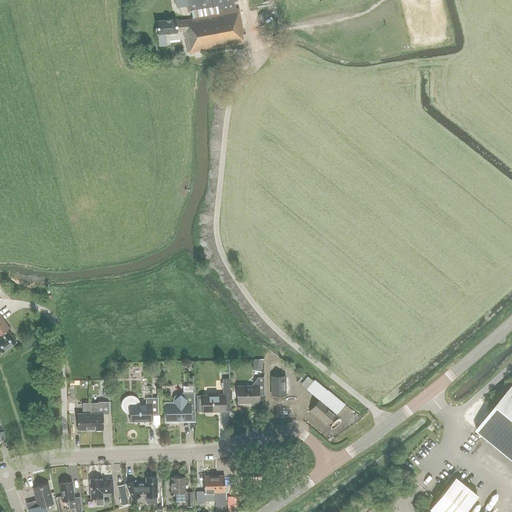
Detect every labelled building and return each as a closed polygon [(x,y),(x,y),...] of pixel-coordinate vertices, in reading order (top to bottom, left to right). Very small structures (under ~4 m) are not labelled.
[(236,9),(234,1),(238,1),(237,0),(184,0),(187,11),(216,5),(218,12),(191,18),(191,19),(176,21),(176,19),(156,21),(157,34),(177,32),(184,31),(188,53),(244,43),(242,34),(243,33),(239,8),(236,9)] [(260,25),(266,24),(264,13),(258,14),(260,25)] [(0,351),(1,353),(16,342),(7,330),(10,329),(0,315),(0,351)] [(251,370),(261,372),(263,359),(253,359),(251,370)] [(285,371),(272,371),(272,394),(286,394),(285,371)] [(238,403),(258,403),(258,395),(264,395),(263,377),(257,377),(251,385),(238,386),(238,403)] [(223,394),(203,394),(203,396),(204,412),(224,412),(224,411),(230,411),(229,378),(222,379),(223,394)] [(337,415),(345,404),(314,381),(313,381),(306,390),(319,400),(310,411),(327,425),(336,414),(337,415)] [(511,458),(511,385),(476,430),(511,458)] [(169,421),(189,421),(189,414),(195,414),(194,393),(180,394),(178,395),(176,397),(174,401),(174,403),(169,403),(169,421)] [(138,404),(137,401),(134,398),(130,397),(126,398),(124,401),(123,405),(124,409),(127,412),(130,412),(131,422),(151,422),(151,414),(158,414),(158,398),(146,398),(146,404),(138,404)] [(275,399),(276,413),(294,413),(293,399),(275,399)] [(90,403),(90,429),(103,429),(103,414),(109,414),(109,402),(98,402),(98,403),(90,403)] [(77,429),(90,429),(90,403),(83,403),(83,413),(77,413),(77,429)] [(204,501),(214,501),(214,476),(204,476),(204,491),(196,491),(196,503),(204,503),(204,501)] [(214,476),(214,501),(215,501),(215,506),(224,506),(224,476),(214,476)] [(157,503),(156,477),(146,478),(146,483),(135,483),(134,481),(126,484),(132,499),(140,496),(139,494),(146,493),(146,503),(157,503)] [(185,501),(184,493),(184,477),(171,477),(171,493),(176,493),(176,502),(185,501)] [(456,477),(452,481),(430,509),(433,511),(462,511),(474,498),(477,495),(456,477)] [(101,480),(101,478),(90,479),(91,499),(97,498),(97,503),(103,503),(102,493),(113,493),(112,479),(101,480)] [(74,498),(72,481),(59,483),(62,501),(68,500),(69,509),(75,508),(75,511),(76,511),(82,511),(80,497),(74,498)] [(38,506),(27,509),(28,511),(46,511),(45,506),(52,504),(48,484),(33,488),(36,500),(38,506)] [(121,503),(127,501),(123,484),(117,486),(121,503)] [(241,496),(227,497),(227,511),(231,511),(241,508),(241,496)]
